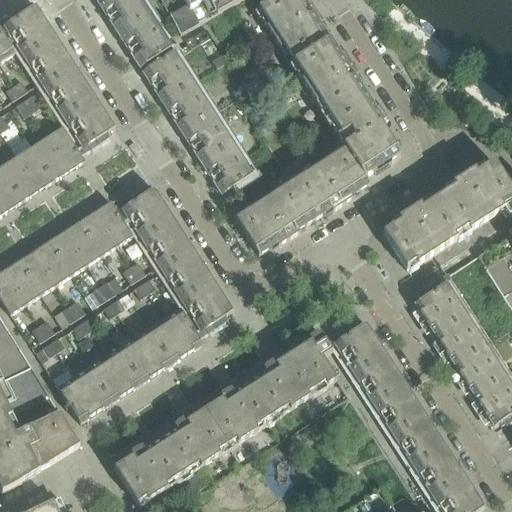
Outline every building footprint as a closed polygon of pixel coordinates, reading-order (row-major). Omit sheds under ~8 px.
[(177,48),(145,0),(105,0),(97,6),(140,72),(171,52),(176,48),(177,48)] [(182,0),(184,2),(187,8),(168,19),(179,38),(200,27),(191,12),(202,6),(210,21),(249,0),(182,0)] [(322,26),(314,14),(308,4),(303,8),(298,0),(297,0),(276,0),(266,7),(257,12),(263,21),(260,23),(277,49),(284,61),(287,59),(292,66),(320,48),(328,42),(324,36),(322,37),(317,30),(322,26)] [(114,132),(73,69),(35,10),(31,5),(0,25),(0,34),(5,42),(14,57),(35,90),(39,95),(62,131),(80,160),(85,157),(83,153),(114,132)] [(0,66),(14,57),(5,42),(0,34),(0,66)] [(357,81),(348,67),(343,59),(340,61),(328,42),(320,48),(292,66),(289,68),(320,116),(323,114),(327,120),(324,122),(325,124),(364,99),(359,90),(357,91),(352,84),(357,81)] [(260,179),(198,83),(179,54),(176,48),(171,52),(174,56),(142,76),(221,199),(253,179),(255,183),(260,179)] [(263,84),(244,55),(233,63),(252,92),(263,84)] [(228,65),(223,57),(212,64),(217,72),(228,65)] [(247,95),(239,82),(230,87),(234,93),(231,95),(236,102),(247,95)] [(27,96),(21,86),(14,90),(20,100),(27,96)] [(20,100),(14,90),(6,95),(12,105),(20,100)] [(45,105),(39,95),(30,101),(36,110),(45,105)] [(399,158),(380,129),(386,125),(378,113),(375,115),(364,99),(325,124),(342,150),(363,182),(364,181),(373,175),(371,173),(388,162),(390,165),(399,158)] [(36,110),(30,101),(22,106),(31,117),(38,113),(36,110)] [(31,117),(22,106),(15,110),(23,123),(31,117)] [(267,126),(262,118),(251,125),(256,132),(267,126)] [(84,166),(80,160),(62,131),(47,141),(69,176),(84,166)] [(69,176),(47,141),(31,151),(53,186),(69,176)] [(352,199),(369,188),(364,181),(363,182),(342,150),(302,176),(297,179),(299,181),(290,187),(313,224),(322,218),(321,216),(328,211),(332,216),(354,202),(352,199)] [(53,186),(31,151),(16,161),(38,196),(53,186)] [(38,196),(16,161),(1,171),(23,205),(38,196)] [(511,194),(493,165),(476,177),(474,173),(463,181),(452,188),(454,191),(438,201),(463,240),(501,214),(500,212),(511,204),(511,194)] [(23,205),(1,171),(0,171),(0,202),(8,215),(23,205)] [(313,224),(290,187),(282,193),(280,190),(254,207),(233,221),(258,259),(275,248),(277,251),(299,237),(296,232),(303,227),(305,229),(313,224)] [(232,316),(173,224),(153,193),(149,188),(113,211),(124,227),(132,241),(154,273),(157,278),(180,315),(199,343),(204,340),(201,336),(232,316)] [(407,275),(428,262),(463,240),(438,201),(422,212),(420,209),(398,223),(400,226),(382,237),(394,254),(407,275)] [(0,220),(8,215),(0,202),(0,220)] [(511,204),(500,212),(501,214),(508,210),(511,215),(511,231),(511,232),(511,204)] [(132,241),(124,227),(113,211),(110,206),(94,216),(117,251),(132,241)] [(511,232),(511,231),(511,215),(508,210),(501,214),(463,240),(428,262),(442,284),(443,284),(445,288),(414,308),(493,431),(511,418),(511,232)] [(117,251),(94,216),(79,226),(101,261),(117,251)] [(101,261),(79,226),(64,236),(86,271),(101,261)] [(86,271),(64,236),(49,246),(71,280),(86,271)] [(71,280),(49,246),(34,256),(56,290),(71,280)] [(56,290),(34,256),(18,266),(40,300),(56,290)] [(40,300),(18,266),(4,275),(26,309),(40,300)] [(145,279),(137,267),(130,271),(138,283),(145,279)] [(138,283),(130,271),(122,277),(130,289),(138,283)] [(26,309),(4,275),(0,277),(0,304),(10,320),(26,309)] [(107,303),(99,291),(90,277),(85,280),(94,294),(92,296),(100,308),(107,303)] [(122,294),(114,281),(107,286),(115,298),(122,294)] [(155,294),(148,284),(141,289),(148,298),(155,294)] [(115,298),(107,286),(99,291),(107,303),(115,298)] [(148,298),(141,289),(133,294),(139,303),(148,298)] [(132,308),(126,299),(110,309),(117,318),(132,308)] [(84,318),(77,306),(69,311),(77,323),(84,318)] [(117,318),(110,309),(103,313),(109,323),(117,318)] [(77,323),(69,311),(62,315),(54,321),(62,333),(77,323)] [(199,343),(180,315),(164,325),(187,359),(202,349),(199,343)] [(0,388),(31,373),(0,323),(0,388)] [(94,333),(88,323),(80,328),(87,337),(94,333)] [(54,337),(46,325),(39,330),(47,342),(54,337)] [(187,359),(164,325),(149,334),(171,369),(187,359)] [(482,511),(484,511),(404,388),(365,327),(334,347),(337,352),(439,511),(482,511)] [(87,337),(80,328),(73,333),(79,343),(87,337)] [(47,342),(39,330),(31,335),(39,347),(47,342)] [(171,369),(149,334),(134,344),(156,379),(171,369)] [(336,384),(322,362),(337,352),(334,347),(333,345),(330,344),(326,347),(319,336),(307,343),(309,346),(293,357),(318,396),(336,384)] [(64,352),(58,343),(50,348),(56,357),(64,352)] [(156,379),(134,344),(119,354),(141,389),(156,379)] [(56,357),(50,348),(42,352),(49,362),(56,357)] [(141,389),(119,354),(104,364),(126,398),(141,389)] [(318,396),(293,357),(284,363),(286,365),(278,370),(275,364),(263,372),(265,375),(249,385),(274,424),(296,409),(318,396)] [(126,398),(104,364),(88,374),(110,408),(126,398)] [(79,450),(69,435),(31,373),(0,388),(0,492),(2,496),(13,491),(79,450)] [(110,408),(88,374),(74,383),(96,418),(110,408)] [(96,418),(74,383),(57,394),(79,428),(96,418)] [(274,424),(249,385),(232,396),(230,393),(218,401),(222,406),(214,411),(213,409),(204,414),(229,453),(274,424)] [(229,453),(204,414),(195,420),(196,422),(188,427),(185,422),(173,430),(175,433),(159,443),(184,482),(229,453)] [(184,482),(159,443),(143,454),(141,451),(129,458),(132,464),(125,468),(123,466),(114,472),(137,508),(146,502),(148,505),(184,482)] [(203,491),(196,480),(187,486),(194,497),(203,491)] [(392,511),(380,493),(350,511),(392,511)] [(63,511),(59,502),(38,511),(63,511)]
